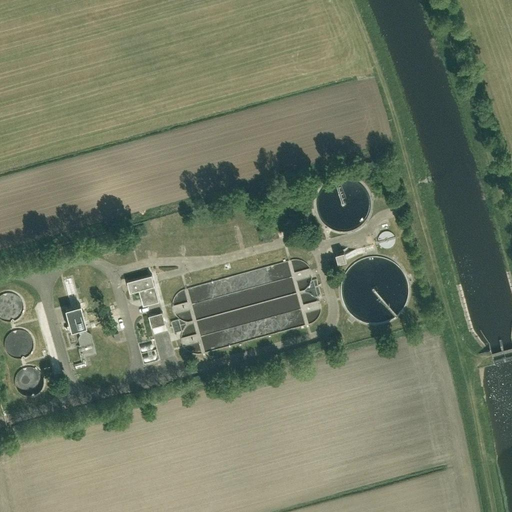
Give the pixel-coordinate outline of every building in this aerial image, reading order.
[(378,241),(379,243),(380,245),(381,246),(383,247),(385,248),(387,248),(388,248),(392,246),(392,245),(393,245),(394,243),(394,242),(395,240),(395,238),(394,235),(392,233),(391,232),(389,232),(388,232),(386,232),(384,232),(382,233),(381,234),(380,235),(379,237),(378,239),(378,241)] [(338,262),(347,260),(344,251),(336,253),(338,262)] [(128,281),(130,291),(139,289),(143,305),(159,301),(151,274),(128,281)] [(70,330),(79,328),(81,333),(78,338),(81,348),(78,348),(81,360),(83,360),(84,364),(87,363),(85,356),(96,353),(90,334),(86,331),(84,326),(86,326),(80,304),(65,308),(70,330)] [(162,312),(148,316),(152,327),(165,323),(162,312)] [(160,360),(154,339),(138,343),(144,365),(160,360)]
